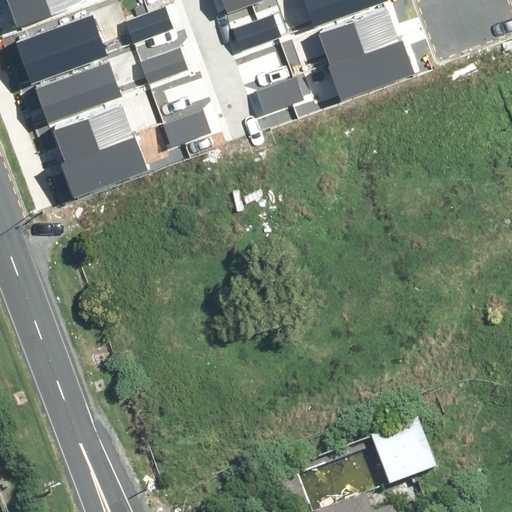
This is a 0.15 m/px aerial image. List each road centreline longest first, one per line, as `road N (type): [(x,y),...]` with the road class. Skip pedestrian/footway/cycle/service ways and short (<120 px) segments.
road 1 (residential): [(255,174),(384,511)]
road 2 (tertiary): [(96,511),(0,254)]
road 3 (residential): [(462,0),(511,135)]
road 4 (residential): [(187,0),(231,117)]
